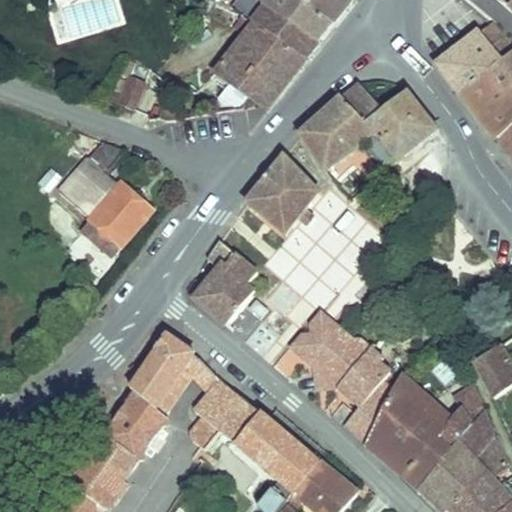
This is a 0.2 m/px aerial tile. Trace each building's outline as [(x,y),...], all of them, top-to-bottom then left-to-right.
[(249,0),(251,1),(301,38),(329,2),(325,0),(249,0)] [(263,87),(267,83),(301,38),(251,1),(213,51),(228,61),(216,77),(233,90),(239,89),(248,78),(260,87),(263,87)] [(511,33),(487,4),(477,12),(499,41),(495,45),(511,66),(511,33)] [(440,48),(437,50),(458,76),(485,53),(495,45),(499,41),(477,12),(436,43),(440,48)] [(485,53),(458,76),(494,120),(511,104),(511,75),(508,70),(502,75),(485,53)] [(123,55),(111,81),(128,88),(139,61),(123,55)] [(359,121),(378,93),(355,65),(300,115),(323,145),(334,162),(346,181),(355,174),(354,165),(336,140),(359,121)] [(378,93),(359,121),(376,142),(384,150),(392,145),(393,145),(435,113),(403,73),(378,93)] [(148,83),(144,101),(155,102),(171,99),(169,88),(148,83)] [(511,104),(494,120),(511,143),(511,104)] [(67,154),(81,160),(89,140),(75,134),(67,154)] [(282,216),(296,200),(303,206),(311,196),(304,190),(320,172),(281,136),(243,183),(282,216)] [(124,155),(105,142),(62,194),(90,221),(122,251),(154,214),(123,187),(120,187),(106,176),(124,155)] [(122,251),(90,221),(76,235),(108,265),(122,251)] [(215,250),(192,280),(222,306),(248,272),(242,267),(254,251),(215,221),(202,239),(215,250)] [(248,280),(242,288),(253,296),(260,288),(248,280)] [(324,311),(336,321),(341,314),(327,302),(316,293),(295,319),(286,330),(298,341),(303,336),(315,322),(310,317),(317,309),(322,313),(324,311)] [(351,386),(335,404),(359,424),(389,369),(380,360),(386,354),(363,334),(367,329),(356,319),(353,323),(338,323),(336,321),(324,311),(322,313),(317,309),(310,317),(315,322),(303,336),(298,341),(308,349),(319,358),(320,370),(331,369),(334,364),(344,372),(340,377),(351,386)] [(74,511),(121,446),(129,451),(165,398),(160,394),(150,387),(188,334),(163,315),(124,371),(129,374),(32,511),(74,511)] [(511,325),(508,320),(496,328),(505,344),(511,339),(511,325)] [(496,328),(472,344),(481,361),(503,345),(505,344),(496,328)] [(188,367),(202,348),(188,334),(150,387),(160,394),(181,363),(188,367)] [(511,359),(503,345),(481,361),(490,381),(511,364),(511,359)] [(14,348),(4,359),(17,368),(25,356),(14,348)] [(176,382),(186,391),(171,407),(201,434),(217,416),(284,473),(286,471),(313,443),(202,348),(188,367),(176,382)] [(472,372),(466,361),(458,348),(436,361),(454,391),(472,372)] [(311,371),(320,370),(319,358),(308,349),(311,371)] [(389,369),(359,424),(399,458),(431,419),(447,432),(481,392),(472,372),(454,391),(463,398),(459,403),(449,395),(445,400),(396,356),(389,369)] [(331,369),(340,377),(344,372),(334,364),(331,369)] [(463,398),(454,391),(449,395),(459,403),(463,398)] [(447,432),(413,471),(439,493),(442,490),(479,455),(468,441),(495,425),(481,392),(447,432)] [(431,419),(399,458),(413,471),(447,432),(431,419)] [(502,442),(495,425),(468,441),(479,455),(502,442)] [(348,473),(313,443),(286,471),(284,473),(280,477),(288,485),(293,478),(322,503),(348,473)] [(121,446),(74,511),(90,511),(88,510),(129,451),(121,446)] [(489,467),(479,455),(442,490),(460,511),(473,511),(505,484),(511,479),(496,461),(489,467)] [(511,467),(508,457),(496,461),(511,479),(511,478),(511,467)] [(289,495),(275,483),(267,493),(280,505),(289,495)] [(511,511),(511,491),(505,484),(473,511),(511,511)]
